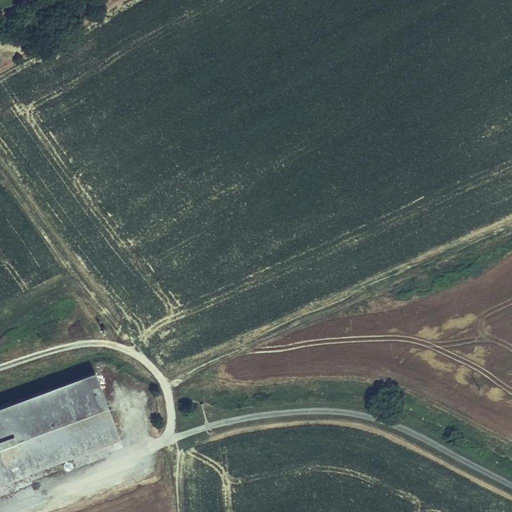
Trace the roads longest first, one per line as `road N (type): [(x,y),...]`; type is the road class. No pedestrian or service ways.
road 1 (track): [(165,385),(511,224)]
road 2 (track): [(0,169),(140,355)]
road 3 (track): [(140,355),(116,344),(70,343),(0,368)]
